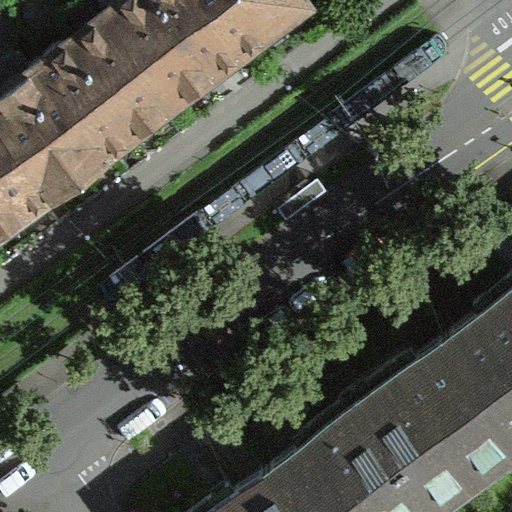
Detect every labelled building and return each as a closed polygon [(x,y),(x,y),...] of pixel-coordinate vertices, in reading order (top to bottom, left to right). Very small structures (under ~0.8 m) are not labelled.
[(161,122),(163,104),(169,100),(176,94),(107,0),(69,0),(59,8),(73,27),(42,50),(110,142),(143,119),(161,122)] [(107,0),(176,94),(185,87),(191,83),(208,86),(210,69),(242,45),(209,0),(107,0)] [(209,0),(242,45),(259,32),(302,0),(209,0)] [(0,115),(52,186),(53,188),(69,176),(112,144),(110,142),(42,50),(28,60),(18,46),(11,47),(0,54),(0,115)] [(0,224),(18,228),(20,210),(52,186),(0,115),(0,224)] [(511,267),(473,296),(478,302),(466,311),(446,325),(511,413),(511,267)] [(415,348),(411,342),(352,386),(434,497),(493,453),(485,442),(511,421),(511,413),(446,325),(433,335),(415,348)] [(413,511),(434,497),(352,386),(293,429),(298,435),(284,445),(266,459),(305,511),(413,511)] [(233,483),(228,477),(181,511),(305,511),(266,459),(249,471),(233,483)]
